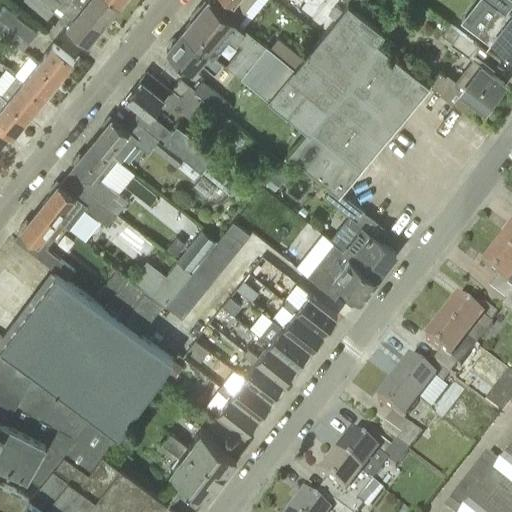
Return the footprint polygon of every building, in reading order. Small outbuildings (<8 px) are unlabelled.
[(54,9),(44,0),(26,0),(47,17),(54,9)] [(44,0),(54,9),(60,2),(62,4),(59,7),(73,19),(67,26),(88,43),(103,24),(74,0),(44,0)] [(119,5),(111,0),(74,0),(103,24),(119,5)] [(183,29),(214,54),(230,35),(241,44),(225,64),(228,66),(244,47),(249,51),(258,39),(241,25),(222,9),(210,0),(206,0),(202,6),(199,4),(190,15),(193,17),(183,29)] [(222,9),(241,25),(248,15),(246,14),(257,0),(229,0),(230,0),(222,9)] [(511,55),(511,14),(507,10),(511,3),(511,0),(490,0),(498,6),(478,32),(490,43),(493,40),(511,55)] [(0,7),(0,32),(12,41),(22,50),(38,31),(3,4),(0,7)] [(244,47),(228,66),(307,132),(289,153),(332,188),(340,194),(341,193),(430,85),(378,43),(385,34),(349,4),(345,8),(331,25),(304,57),(295,69),(269,48),(258,39),(249,51),(244,47)] [(442,33),(469,54),(477,43),(450,23),(442,33)] [(214,54),(183,29),(175,38),(172,39),(168,43),(169,47),(166,49),(192,71),(199,62),(214,74),(223,62),(214,54)] [(269,48),(295,69),(304,57),(278,36),(269,48)] [(53,43),(38,62),(59,79),(74,60),(53,43)] [(59,79),(38,62),(22,81),(43,98),(59,79)] [(440,73),(430,85),(462,110),(472,98),(484,108),(504,83),(479,63),(471,74),(464,68),(455,79),(447,73),(444,76),(440,73)] [(133,118),(201,172),(236,201),(244,192),(209,163),(213,157),(194,142),(195,140),(177,124),(172,130),(151,113),(170,90),(146,71),(125,97),(140,110),(133,118)] [(22,81),(16,76),(1,95),(28,117),(43,98),(22,81)] [(218,108),(227,98),(203,79),(195,89),(218,108)] [(28,117),(1,95),(0,93),(0,125),(13,136),(28,117)] [(201,172),(133,118),(125,128),(110,115),(102,124),(105,126),(93,140),(118,160),(120,161),(136,142),(149,152),(153,147),(194,179),(201,172)] [(118,160),(93,140),(81,154),(79,152),(72,161),(88,174),(80,183),(116,213),(128,200),(102,179),(118,160)] [(274,191),(282,181),(272,173),(264,184),(274,191)] [(116,213),(80,183),(72,193),(57,180),(50,189),(52,191),(40,205),(65,224),(69,227),(85,207),(107,225),(116,213)] [(364,211),(341,193),(340,194),(332,188),(325,196),(350,216),(357,221),(364,211)] [(56,271),(67,279),(74,270),(46,248),(65,224),(40,205),(28,219),(27,218),(19,227),(35,239),(28,249),(56,271)] [(397,252),(357,221),(350,216),(331,240),(335,242),(378,277),(397,252)] [(226,230),(243,244),(250,234),(233,221),(226,230)] [(202,229),(178,260),(193,272),(196,268),(203,259),(211,249),(218,241),(202,229)] [(218,240),(235,253),(243,244),(226,230),(218,240)] [(511,230),(498,248),(511,258),(511,230)] [(211,249),(228,263),(235,253),(218,240),(218,241),(211,249)] [(378,277),(335,242),(319,262),(316,266),(300,253),(292,263),(336,297),(346,284),(362,297),(378,277)] [(511,258),(498,248),(482,268),(497,280),(490,290),(506,302),(501,308),(511,315),(511,258)] [(203,259),(220,272),(228,263),(211,249),(203,259)] [(196,268),(213,281),(220,272),(203,259),(196,268)] [(166,306),(173,296),(181,287),(188,277),(193,272),(178,260),(163,279),(150,268),(139,282),(152,292),(151,294),(166,306)] [(108,300),(127,274),(117,267),(98,292),(108,300)] [(188,277),(205,291),(213,281),(196,268),(193,272),(188,277)] [(0,345),(118,433),(173,358),(141,335),(124,322),(104,307),(70,281),(67,279),(56,271),(0,345)] [(181,287),(198,300),(205,291),(188,277),(181,287)] [(138,302),(145,293),(126,279),(104,307),(124,322),(131,312),(138,302)] [(250,285),(243,280),(236,288),(243,294),(250,285)] [(173,296),(190,309),(198,300),(181,287),(173,296)] [(299,306),(294,302),(289,309),(294,313),(296,309),(324,331),(337,314),(310,292),(299,306)] [(145,293),(138,302),(155,315),(162,306),(145,293)] [(190,309),(173,296),(166,306),(182,319),(190,309)] [(234,313),(241,304),(231,296),(223,304),(234,313)] [(289,309),(294,302),(289,298),(284,305),(289,309)] [(457,300),(440,321),(476,349),(492,327),(489,324),(496,314),(480,302),(472,312),(457,300)] [(152,319),(155,315),(138,302),(131,312),(148,325),(152,319)] [(296,309),(294,313),(283,326),(310,347),(311,348),(324,331),(296,309)] [(148,325),(131,312),(124,322),(141,335),(148,325)] [(260,335),(269,342),(297,364),(310,347),(283,326),(273,318),(260,335)] [(476,349),(440,321),(425,341),(440,353),(432,363),(449,376),(457,366),(460,369),(476,349)] [(196,340),(189,348),(194,352),(192,355),(201,362),(209,351),(196,340)] [(269,342),(266,346),(258,356),(253,352),(249,359),(253,363),(256,359),(284,381),(297,364),(269,342)] [(54,464),(63,453),(89,472),(103,453),(118,433),(0,345),(0,459),(3,461),(25,471),(40,483),(54,464)] [(249,359),(253,352),(248,348),(243,355),(249,359)] [(256,359),(253,363),(243,376),(244,377),(270,398),(284,381),(256,359)] [(173,360),(165,370),(174,377),(182,366),(173,360)] [(449,376),(432,363),(425,372),(410,360),(393,382),(417,400),(434,378),(442,385),(449,376)] [(511,375),(508,373),(501,382),(511,390),(511,375)] [(272,398),(270,398),(244,377),(233,391),(228,387),(223,393),(228,397),(231,394),(258,415),(272,398)] [(417,400),(393,382),(377,402),(392,414),(384,424),(401,437),(397,443),(408,451),(417,458),(429,443),(401,420),(417,400)] [(223,393),(228,387),(223,383),(218,389),(223,393)] [(231,394),(228,397),(217,411),(245,433),(258,415),(231,394)] [(186,477),(207,494),(237,455),(201,428),(188,445),(170,432),(162,442),(180,456),(172,466),(176,470),(186,477)] [(408,451),(397,443),(391,449),(375,436),(367,446),(352,434),(336,455),(360,473),(372,482),(387,462),(395,468),(408,451)] [(511,511),(511,447),(498,466),(486,456),(448,505),(457,511),(511,511)] [(124,467),(132,457),(121,448),(113,458),(124,467)] [(54,464),(77,482),(96,497),(89,506),(96,511),(184,511),(168,499),(168,500),(103,453),(89,472),(63,453),(54,464)] [(360,473),(336,455),(319,476),(335,488),(328,496),(345,509),(351,501),(343,495),(360,473)] [(40,483),(30,494),(15,511),(52,511),(77,482),(54,464),(40,483)] [(169,479),(179,486),(186,477),(176,470),(169,479)] [(193,511),(207,494),(186,477),(179,486),(168,499),(184,511),(193,511)] [(0,511),(15,511),(30,494),(0,480),(0,511)] [(77,482),(52,511),(83,511),(89,506),(96,497),(77,482)] [(348,511),(345,509),(328,496),(320,490),(312,501),(305,495),(291,511),(348,511)]
